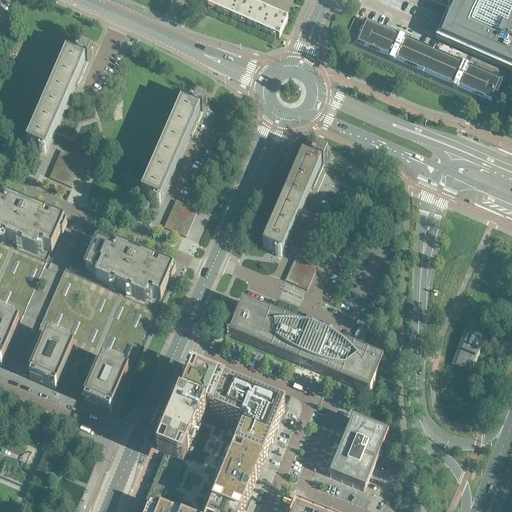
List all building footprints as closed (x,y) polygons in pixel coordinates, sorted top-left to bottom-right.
[(239,0),(238,0),(202,0),(202,3),(201,3),(200,5),(279,40),(281,37),(280,37),(282,32),(283,33),(287,21),(286,21),(285,21),(281,19),(278,17),(277,18),(273,16),(273,15),(270,14),(265,12),(262,10),(262,11),(257,9),(257,8),(254,7),(249,5),(246,3),(246,4),(241,2),(241,1),(239,0)] [(511,0),(453,0),(436,41),(511,74),(511,0)] [(365,21),(354,46),(492,106),(503,81),(473,68),(472,68),(459,62),(409,40),(409,41),(395,35),(396,34),(365,21)] [(27,146),(40,151),(39,154),(45,156),(75,86),(77,87),(92,55),(82,50),(79,58),(77,57),(76,58),(67,54),(27,146)] [(192,137),(202,114),(206,105),(197,101),(194,108),(191,107),(191,108),(182,104),(142,196),(155,201),(154,204),(160,206),(190,136),(192,137)] [(70,162),(72,156),(61,152),(62,152),(59,157),(70,162)] [(263,248),(268,250),(275,254),(274,256),(280,259),(311,189),(313,190),(327,157),(318,153),(315,160),(312,159),(312,161),(303,157),(263,248)] [(83,161),(72,156),(70,162),(81,167),(83,162),(83,161)] [(70,162),(59,157),(57,163),(68,168),(70,162)] [(81,167),(70,162),(68,168),(78,172),(81,167)] [(68,168),(57,163),(55,168),(65,173),(68,168)] [(63,178),(65,173),(55,168),(53,174),(63,178)] [(78,172),(68,168),(65,173),(76,178),(78,172)] [(74,183),(76,178),(65,173),(63,178),(74,183)] [(63,178),(53,174),(50,179),(61,184),(63,178)] [(72,188),(74,183),(63,178),(61,184),(72,189),(72,188)] [(8,202),(7,205),(0,202),(0,240),(1,241),(2,238),(7,240),(6,241),(18,247),(19,246),(23,248),(22,250),(36,256),(39,249),(51,254),(52,255),(60,236),(63,237),(67,227),(8,202)] [(176,202),(177,202),(174,207),(185,212),(187,206),(176,202)] [(198,211),(187,206),(185,212),(195,217),(198,212),(198,211)] [(185,212),(174,207),(172,213),(182,217),(185,212)] [(193,222),(195,217),(185,212),(182,217),(193,222)] [(180,223),(182,217),(172,213),(169,218),(180,223)] [(190,228),(193,222),(182,217),(180,223),(190,228)] [(180,223),(169,218),(167,224),(178,228),(180,223)] [(188,233),(190,228),(180,223),(178,228),(188,233)] [(175,234),(178,228),(167,224),(165,229),(164,228),(164,229),(175,234)] [(188,233),(178,228),(175,234),(186,239),(186,238),(188,233)] [(0,315),(20,324),(51,254),(39,249),(36,256),(22,250),(23,248),(19,246),(18,247),(6,241),(7,240),(2,238),(1,241),(0,240),(0,315)] [(93,255),(86,273),(94,276),(95,274),(99,276),(96,282),(110,288),(111,286),(116,288),(115,289),(127,294),(128,293),(132,295),(131,298),(145,304),(148,297),(160,302),(161,302),(169,283),(172,284),(176,274),(117,250),(116,253),(98,245),(95,251),(98,252),(96,256),(93,255)] [(306,265),(308,259),(297,255),(298,255),(295,261),(306,265)] [(319,264),(308,259),(306,265),(316,270),(319,265),(319,264)] [(304,271),(306,265),(295,261),(293,266),(304,271)] [(316,270),(306,265),(304,271),(314,275),(316,270)] [(301,276),(304,271),(293,266),(291,271),(301,276)] [(299,281),(301,276),(291,271),(289,277),(299,281)] [(314,275),(304,271),(301,276),(312,280),(314,275)] [(155,312),(160,302),(148,297),(145,304),(131,298),(132,295),(128,293),(127,294),(115,289),(116,288),(111,286),(110,288),(96,282),(99,276),(95,274),(94,276),(86,273),(82,280),(65,272),(39,332),(49,337),(75,348),(74,348),(75,348),(103,360),(104,360),(129,371),(129,372),(156,312),(155,312)] [(312,280),(301,276),(299,281),(309,286),(312,280)] [(299,281),(289,277),(286,282),(285,282),(296,287),(299,281)] [(309,286),(299,281),(296,287),(307,292),(308,291),(307,291),(309,286)] [(243,304),(242,305),(229,338),(299,367),(297,373),(311,379),(313,372),(370,396),(383,362),(243,304)] [(13,339),(20,324),(0,315),(0,366),(1,368),(13,339)] [(468,321),(451,366),(472,374),(489,328),(468,321)] [(57,388),(75,348),(74,348),(75,348),(49,337),(44,347),(44,348),(30,380),(56,391),(57,388)] [(123,387),(122,387),(129,372),(129,371),(104,360),(103,360),(86,400),(85,404),(110,415),(112,411),(112,412),(123,387)] [(200,379),(190,405),(216,416),(250,429),(280,441),(290,414),(200,379)] [(190,405),(163,467),(181,475),(190,479),(216,416),(190,405)] [(353,421),(352,422),(348,433),(330,478),(365,492),(383,448),(384,448),(389,435),(353,421)] [(249,511),(280,441),(250,429),(216,511),(249,511)] [(163,467),(144,511),(165,511),(181,475),(163,467)]
